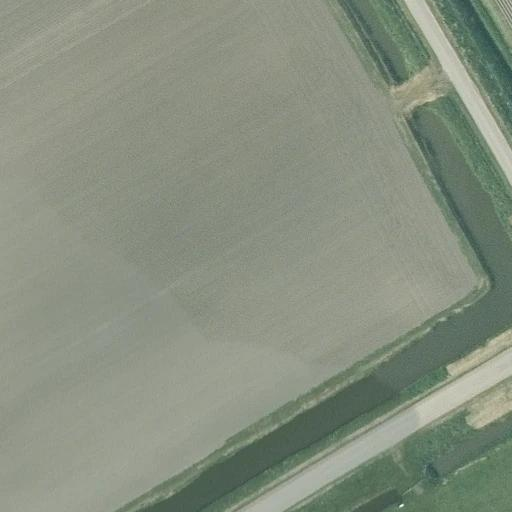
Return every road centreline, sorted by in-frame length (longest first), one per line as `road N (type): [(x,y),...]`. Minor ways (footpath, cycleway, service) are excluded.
road 1 (unclassified): [(260,511),(511,359)]
road 2 (unclassified): [(511,178),(405,0)]
